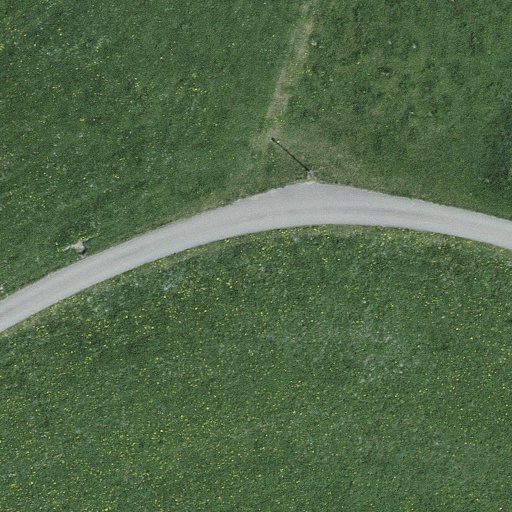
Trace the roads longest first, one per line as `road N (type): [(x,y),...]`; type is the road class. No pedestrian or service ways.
road 1 (track): [(511,248),(445,220),(212,239)]
road 2 (track): [(212,239),(285,0)]
road 3 (track): [(212,239),(0,337)]
